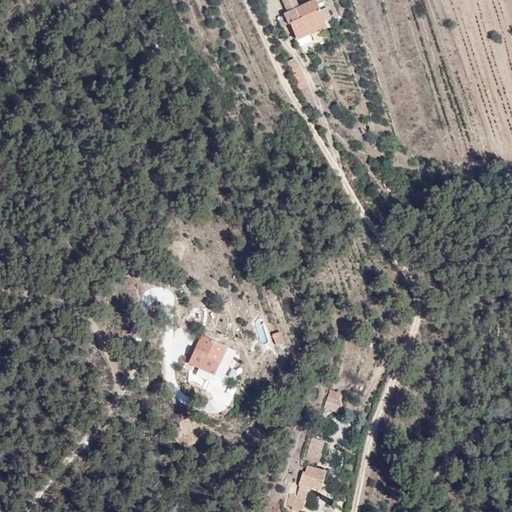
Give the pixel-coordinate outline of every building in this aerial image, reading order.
[(291,24),(287,15),(301,9),(304,16),(320,9),(315,0),(312,0),(298,7),(295,0),(282,0),(288,11),(284,13),(289,25),(290,25),(291,24)] [(325,7),(320,9),(324,19),(330,17),(325,7)] [(307,27),(324,19),(320,9),(304,16),(301,9),(287,15),(291,24),(290,25),(296,39),(310,33),(307,27)] [(310,33),(327,26),(324,19),(307,27),(310,33)] [(312,39),(310,33),(296,39),(299,45),(312,39)] [(299,55),(292,58),(305,86),(313,82),(304,63),(303,63),(299,55)] [(279,342),(274,331),(264,335),(269,346),(279,342)] [(218,385),(232,353),(196,336),(181,367),(218,385)] [(333,414),(337,401),(334,400),(336,394),(324,391),(319,410),(333,414)] [(310,442),(306,454),(320,458),(323,446),(310,442)] [(317,467),(320,458),(306,454),(304,463),(317,467)] [(319,494),(325,475),(304,468),(302,475),(297,474),(294,483),(288,481),(283,497),(296,511),(300,511),(308,490),(319,494)] [(296,511),(283,497),(279,506),(296,511)]
